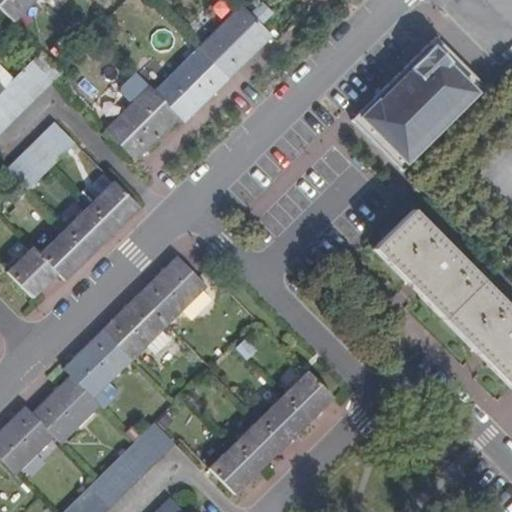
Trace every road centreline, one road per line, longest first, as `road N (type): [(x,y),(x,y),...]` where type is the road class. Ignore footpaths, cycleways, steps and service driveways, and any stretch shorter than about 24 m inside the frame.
road 1 (residential): [(184,215),(393,0)]
road 2 (residential): [(0,390),(184,215)]
road 3 (residential): [(378,399),(415,362),(511,463)]
road 4 (residential): [(257,275),(378,399)]
road 5 (residential): [(378,399),(265,511)]
road 6 (residential): [(236,511),(173,467),(126,511)]
